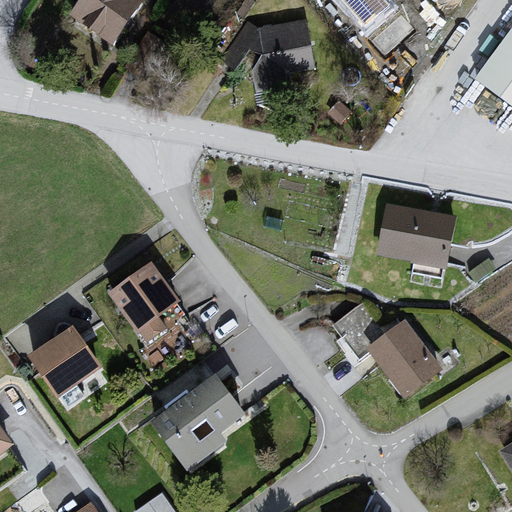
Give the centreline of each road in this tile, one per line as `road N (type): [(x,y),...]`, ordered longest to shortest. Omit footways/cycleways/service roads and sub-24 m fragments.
road 1 (residential): [(152,124),(152,160),(200,246),(369,454)]
road 2 (residential): [(152,124),(511,189)]
road 3 (residential): [(511,370),(369,454)]
road 4 (residential): [(0,92),(152,124)]
road 5 (residential): [(369,454),(341,462),(262,511)]
